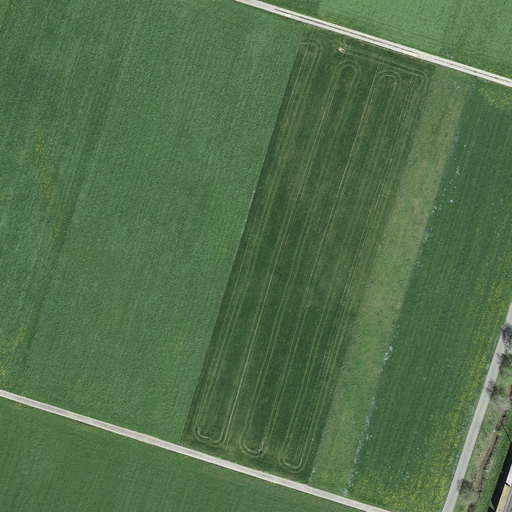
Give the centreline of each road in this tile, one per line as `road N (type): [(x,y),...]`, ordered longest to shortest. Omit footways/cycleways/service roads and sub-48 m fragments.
road 1 (track): [(0,392),(380,511)]
road 2 (track): [(242,0),(511,84)]
road 3 (unclassified): [(443,511),(511,305)]
